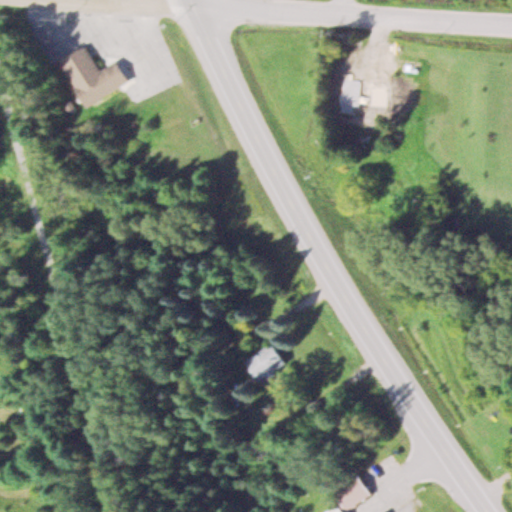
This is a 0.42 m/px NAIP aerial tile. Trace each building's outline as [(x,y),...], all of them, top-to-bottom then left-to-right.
[(87,106),(130,81),(118,59),(100,70),(87,46),(61,61),(87,106)] [(376,75),(376,55),(360,55),(360,75),(376,75)] [(261,381),(287,361),(272,341),(246,360),(261,381)] [(491,378),(478,360),(466,369),(479,386),(491,378)] [(373,496),(359,472),(335,486),(349,510),(373,496)] [(347,511),(342,503),(326,511),(347,511)]
